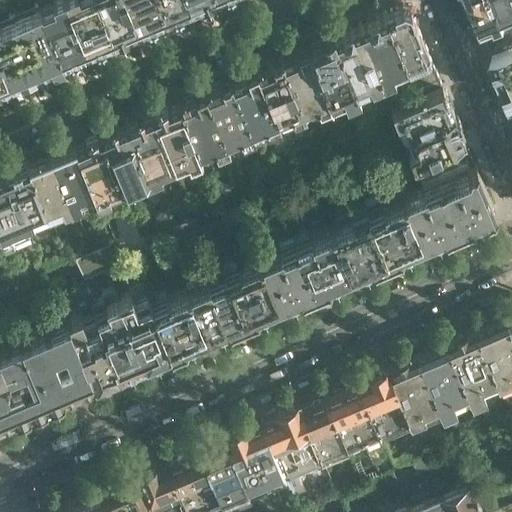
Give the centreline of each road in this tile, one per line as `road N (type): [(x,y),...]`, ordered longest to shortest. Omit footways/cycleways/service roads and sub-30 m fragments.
road 1 (tertiary): [(0,472),(511,254)]
road 2 (residential): [(0,131),(306,0)]
road 3 (residential): [(511,175),(435,0)]
